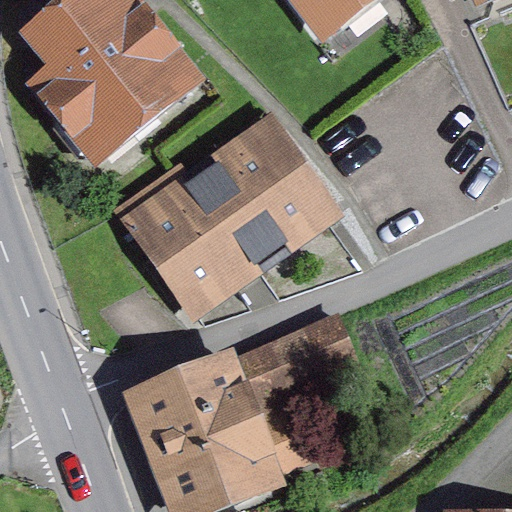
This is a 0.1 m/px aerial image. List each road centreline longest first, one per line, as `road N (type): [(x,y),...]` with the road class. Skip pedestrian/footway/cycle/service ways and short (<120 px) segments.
road 1 (residential): [(61,405),(511,225)]
road 2 (secondary): [(0,240),(61,405)]
